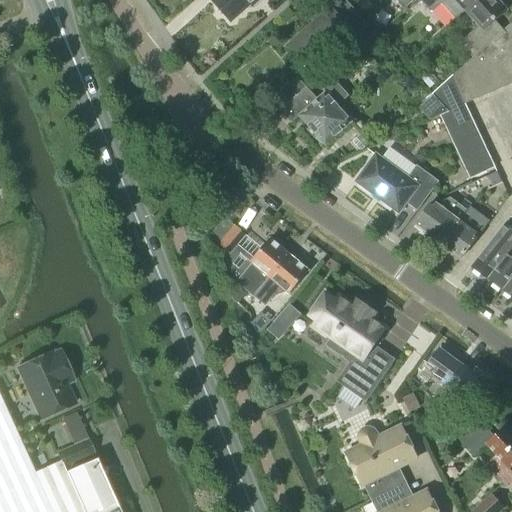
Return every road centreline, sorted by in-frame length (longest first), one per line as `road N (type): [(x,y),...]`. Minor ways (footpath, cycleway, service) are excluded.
road 1 (residential): [(511,349),(199,120),(118,0)]
road 2 (secondary): [(255,511),(67,46)]
